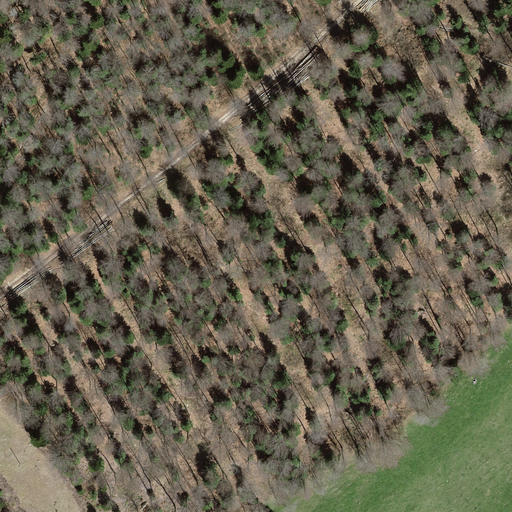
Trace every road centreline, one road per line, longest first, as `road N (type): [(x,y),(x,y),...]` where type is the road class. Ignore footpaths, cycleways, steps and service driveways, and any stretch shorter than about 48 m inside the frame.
road 1 (track): [(362,0),(285,76),(0,300)]
road 2 (track): [(0,206),(104,0)]
